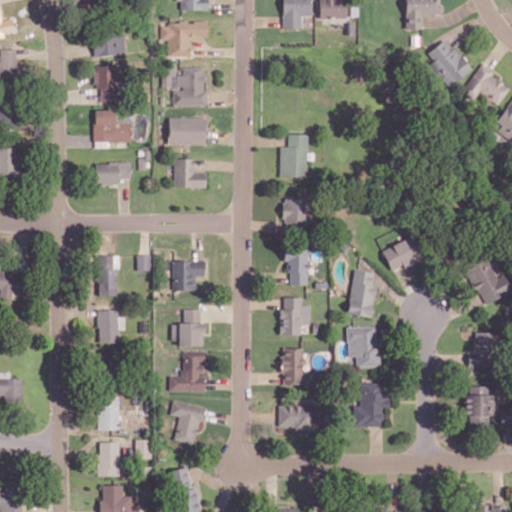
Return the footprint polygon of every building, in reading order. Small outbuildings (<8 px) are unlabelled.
[(176,0),(177,1),(179,1),(179,9),(206,10),(206,0),(176,0)] [(310,15),(309,0),(281,0),(282,28),(300,28),(300,15),(310,15)] [(317,0),(319,17),(346,17),(345,0),(317,0)] [(420,28),(421,14),(439,14),(438,0),(404,0),(404,28),(420,28)] [(0,35),(15,33),(12,17),(1,19),(0,13),(0,35)] [(190,55),(190,36),(207,36),(207,22),(160,22),(160,39),(167,39),(167,55),(190,55)] [(125,51),(121,26),(89,31),(93,56),(125,51)] [(426,53),(432,60),(426,65),(446,89),(470,69),(445,37),(426,53)] [(0,81),(15,82),(16,49),(0,48),(0,81)] [(498,105),(508,86),(490,76),(493,70),(479,62),(465,88),(488,100),(489,100),(498,105)] [(99,99),(116,100),(117,65),(94,65),(94,86),(100,86),(99,99)] [(172,105),(207,105),(207,90),(203,90),(203,66),(182,66),(182,74),(174,74),(174,65),(161,65),(161,88),(172,88),(172,105)] [(511,96),(496,122),(500,125),(496,132),(510,141),(511,138),(511,96)] [(16,104),(0,104),(0,125),(16,125),(16,104)] [(114,109),(93,109),(93,141),(130,140),(130,121),(114,121),(114,109)] [(205,118),(168,117),(167,143),(204,144),(205,118)] [(279,176),(307,177),(308,133),(287,133),(287,146),(280,146),(279,176)] [(0,175),(17,175),(16,148),(0,148),(0,175)] [(205,171),(193,171),(194,158),(173,157),(173,186),(205,187),(205,171)] [(94,161),(94,184),(118,184),(118,178),(129,178),(129,162),(94,161)] [(305,199),(283,198),(282,226),(304,227),(305,199)] [(391,272),(423,260),(413,235),(381,248),(391,272)] [(286,284),(307,284),(306,247),(286,248),(286,284)] [(136,254),(136,270),(151,270),(150,254),(136,254)] [(116,255),(97,255),(96,295),(116,295),(116,255)] [(484,304),(509,293),(493,255),(463,268),(473,292),(478,290),(484,304)] [(173,290),(195,289),(194,275),(204,275),(204,260),(173,260),(173,290)] [(374,285),(370,285),(372,271),(352,269),(347,314),(371,316),(374,285)] [(0,295),(20,297),(21,273),(0,272),(0,295)] [(278,333),(300,334),(300,324),(308,324),(309,304),(300,304),(300,297),(283,296),(282,309),(279,309),(278,333)] [(117,308),(96,309),(97,342),(117,342),(117,327),(117,308)] [(200,308),(183,308),(183,322),(178,322),(178,345),(203,345),(203,321),(200,321),(200,308)] [(376,326),(345,326),(346,356),(355,356),(355,366),(377,366),(376,326)] [(495,331),(472,331),(473,349),(465,349),(466,366),(497,365),(495,331)] [(301,347),(281,347),(280,383),(301,384),(301,347)] [(205,389),(205,350),(182,351),(182,375),(168,375),(169,390),(205,389)] [(109,374),(113,356),(103,354),(99,372),(109,374)] [(0,393),(3,394),(3,401),(21,401),(22,378),(0,377),(0,393)] [(352,426),(382,425),(381,408),(387,408),(386,381),(356,381),(357,405),(352,405),(352,426)] [(488,423),(486,385),(464,386),(465,424),(488,423)] [(118,428),(118,396),(97,396),(97,429),(118,428)] [(173,439),(194,443),(202,407),(173,400),(169,414),(178,416),(173,439)] [(277,427),(316,429),(317,406),(277,404),(277,427)] [(150,458),(150,438),(134,439),(135,458),(150,458)] [(118,441),(97,441),(98,475),(118,475),(118,441)] [(200,511),(195,486),(191,488),(186,466),(169,470),(174,493),(182,491),(186,511),(200,511)] [(0,511),(20,511),(21,480),(5,480),(5,491),(0,491),(0,511)] [(99,511),(137,511),(138,498),(122,498),(122,485),(100,484),(99,511)]
